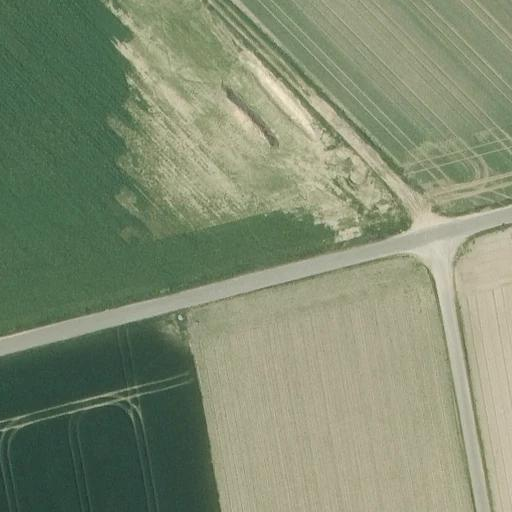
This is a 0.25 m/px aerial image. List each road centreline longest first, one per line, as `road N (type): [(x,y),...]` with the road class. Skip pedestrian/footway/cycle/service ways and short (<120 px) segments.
road 1 (unclassified): [(0,345),(434,232)]
road 2 (track): [(212,0),(434,232)]
road 3 (unclassified): [(434,232),(481,511)]
